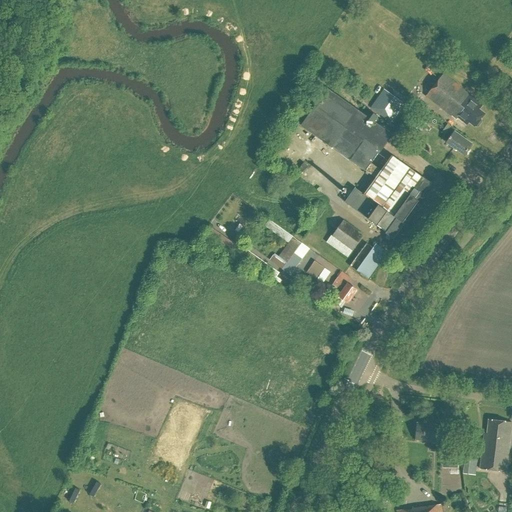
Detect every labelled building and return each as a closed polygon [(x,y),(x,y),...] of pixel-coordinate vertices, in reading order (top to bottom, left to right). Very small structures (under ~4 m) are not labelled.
[(475,103),(477,100),(443,74),(426,96),(451,116),(452,115),(457,120),(458,119),(465,124),(467,121),(475,128),(479,127),(482,124),(481,120),(485,115),(479,110),(481,108),(475,103)] [(375,114),(371,120),(329,90),(302,127),(349,161),(360,168),(365,172),(380,152),(380,153),(393,135),(375,123),(379,117),(375,114)] [(368,109),(391,122),(402,103),(379,90),(368,109)] [(404,132),(415,139),(425,124),(414,117),(404,132)] [(449,139),(446,143),(464,156),(472,144),(455,132),(457,130),(451,126),(445,136),(449,139)] [(381,171),(375,179),(364,194),(356,188),(346,203),(358,212),(362,215),(376,225),(376,224),(386,231),(384,233),(393,240),(405,224),(404,223),(432,183),(424,177),(423,178),(392,156),(382,171),(381,171)] [(303,167),(299,170),(302,174),(306,170),(307,171),(310,167),(305,162),(302,166),(303,167)] [(353,252),(364,236),(344,222),(332,237),(353,252)] [(210,228),(204,236),(223,250),(229,241),(210,228)] [(301,243),(293,237),(274,263),(290,275),(298,264),(290,258),(301,243)] [(373,249),(357,272),(368,280),(388,253),(377,246),(375,250),(373,249)] [(316,279),(324,268),(315,261),(307,272),(316,279)] [(333,285),(343,292),(339,296),(348,303),(358,291),(349,284),(348,285),(339,278),(333,285)] [(485,433),(481,469),(507,471),(511,423),(489,421),(488,433),(485,433)] [(438,442),(437,451),(445,452),(446,440),(438,439),(440,427),(418,425),(416,440),(438,442)] [(93,481),(87,494),(94,497),(100,485),(93,481)] [(74,504),(81,491),(72,487),(66,500),(74,504)]
